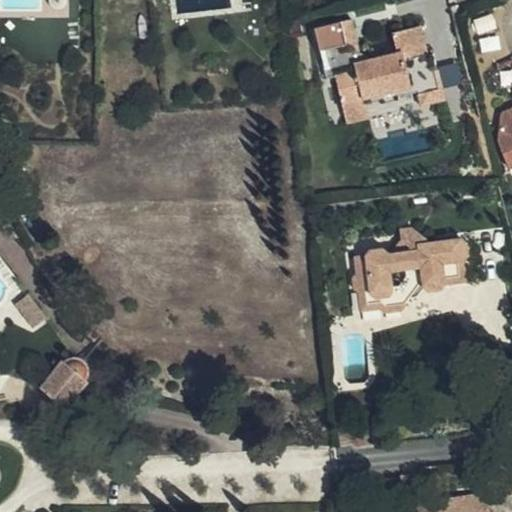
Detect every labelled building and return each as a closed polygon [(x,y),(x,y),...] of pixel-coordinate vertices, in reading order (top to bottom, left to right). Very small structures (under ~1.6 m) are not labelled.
[(330,74),(332,82),(355,77),(370,74),(372,82),(392,77),(413,72),(414,81),(436,77),(430,48),(421,50),(416,24),(389,30),(392,52),(368,57),(353,48),(348,17),(311,26),(322,75),(330,74)] [(355,77),(332,82),(336,99),(359,94),(355,77)] [(392,77),(372,82),(374,90),(394,86),(392,77)] [(439,86),(436,77),(414,81),(416,91),(439,86)] [(511,110),(506,113),(501,149),(510,171),(511,170),(511,110)] [(368,250),(364,255),(353,256),(354,258),(355,274),(350,275),(355,293),(358,293),(360,312),(379,310),(385,314),(402,311),(409,298),(416,297),(423,290),(430,293),(441,291),(446,285),(467,283),(464,261),(469,256),(467,242),(461,237),(427,242),(426,238),(412,227),(399,228),(400,240),(388,252),(383,248),(368,250)] [(51,320),(32,296),(16,307),(36,333),(51,320)] [(68,402),(91,375),(88,372),(89,365),(87,360),(83,356),(80,354),(75,354),(70,357),(66,354),(44,380),(68,402)] [(476,511),(475,495),(399,503),(399,511),(476,511)]
